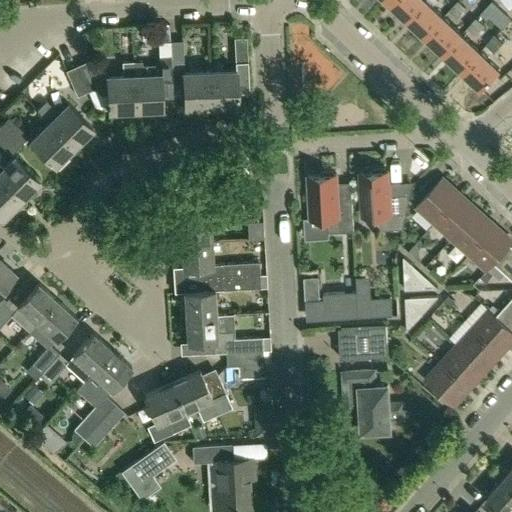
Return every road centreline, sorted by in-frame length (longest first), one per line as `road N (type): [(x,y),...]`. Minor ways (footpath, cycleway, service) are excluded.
road 1 (residential): [(275,150),(288,511)]
road 2 (residential): [(130,306),(75,262),(71,231),(111,182),(184,145),(274,116)]
road 3 (unclassified): [(0,18),(269,5)]
road 4 (residential): [(435,116),(305,0)]
road 5 (residential): [(275,150),(413,142),(435,116)]
road 6 (residential): [(411,511),(511,395)]
